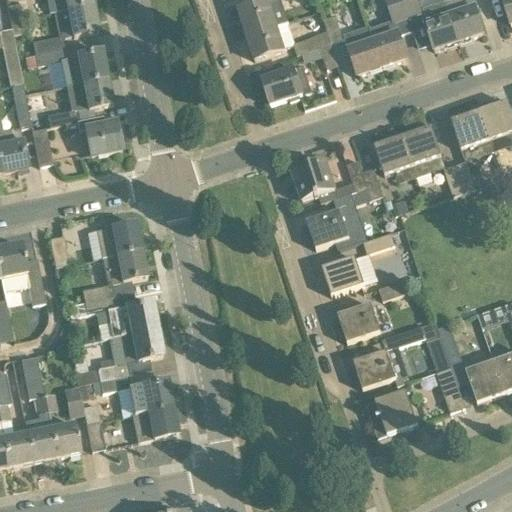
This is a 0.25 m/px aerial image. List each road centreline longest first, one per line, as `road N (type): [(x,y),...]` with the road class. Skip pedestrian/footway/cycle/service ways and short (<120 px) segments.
road 1 (residential): [(381,511),(265,150)]
road 2 (residential): [(226,475),(169,179)]
road 3 (residential): [(265,150),(511,69)]
road 4 (residential): [(169,179),(132,0)]
road 5 (residential): [(50,511),(226,475)]
road 6 (residential): [(0,221),(169,179)]
road 7 (residential): [(265,150),(214,0)]
